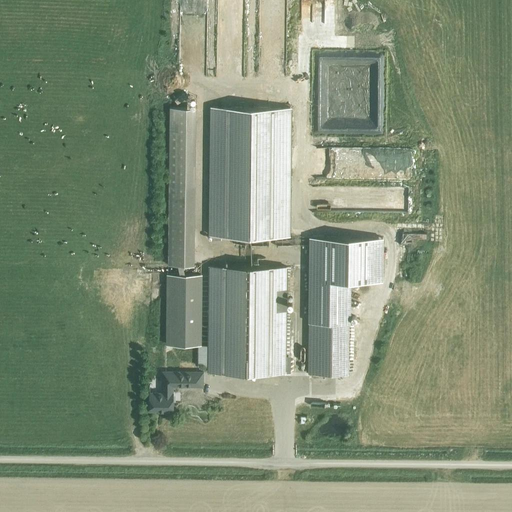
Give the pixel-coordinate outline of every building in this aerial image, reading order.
[(211,235),(288,236),(290,107),(212,106),(211,235)] [(170,107),(169,183),(168,265),(187,265),(189,108),(170,107)] [(415,240),(415,231),(405,231),(404,239),(415,240)] [(382,237),(310,237),(308,373),(349,373),(350,280),(382,281),(382,237)] [(209,365),(209,372),(285,373),(286,266),(210,265),(209,345),(200,345),(199,345),(199,365),(209,365)] [(167,345),(199,345),(200,345),(201,274),(168,274),(167,345)] [(164,412),(173,412),(173,393),(173,386),(203,386),(203,372),(163,371),(163,393),(150,393),(150,410),(164,410),(164,412)]
